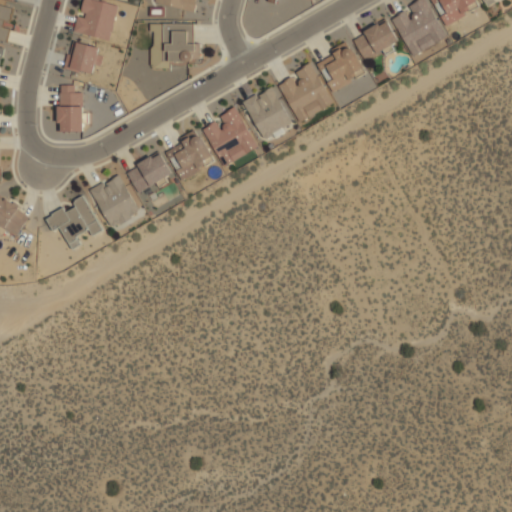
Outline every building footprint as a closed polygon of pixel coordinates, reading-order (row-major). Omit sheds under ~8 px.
[(111,38),(118,4),(96,0),(80,0),(74,31),(111,38)] [(412,55),(451,35),(445,24),(479,6),(475,0),(419,0),(391,14),(412,55)] [(15,6),(0,3),(0,37),(8,39),(15,6)] [(353,36),(366,61),(401,43),(388,18),(353,36)] [(150,67),(172,67),(172,60),(202,60),(203,42),(194,41),(194,22),(151,21),(150,67)] [(104,48),(73,39),(66,65),(96,74),(104,48)] [(367,72),(351,42),(317,60),(333,90),(367,72)] [(335,103),(314,61),(277,80),(299,121),(335,103)] [(58,129),(85,130),(85,83),(58,83),(58,129)] [(243,99),(265,140),(295,123),(273,83),(243,99)] [(203,122),(222,164),(258,148),(239,105),(203,122)] [(202,130),(166,146),(180,177),(216,161),(202,130)] [(138,190),(173,175),(163,151),(127,166),(138,190)] [(111,227),(141,211),(120,171),(90,187),(111,227)] [(31,212),(0,191),(0,225),(16,236),(31,212)] [(102,230),(84,193),(73,199),(76,205),(67,210),(64,205),(45,215),(54,231),(62,227),(73,247),(81,243),(77,234),(90,227),(93,234),(102,230)]
